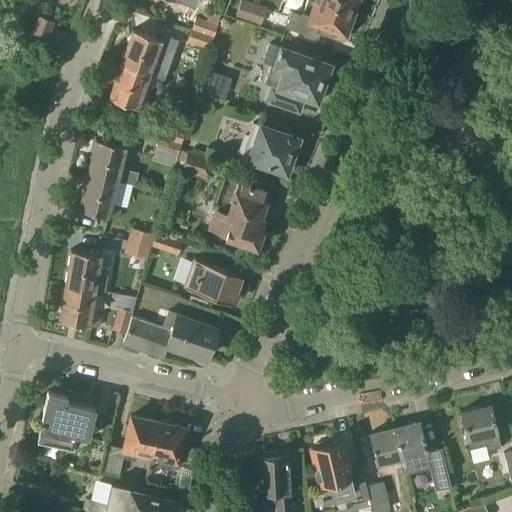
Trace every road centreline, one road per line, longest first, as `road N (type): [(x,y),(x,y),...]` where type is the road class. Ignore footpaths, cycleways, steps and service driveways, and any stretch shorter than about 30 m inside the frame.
road 1 (residential): [(235,406),(260,330),(408,0)]
road 2 (residential): [(14,350),(54,127),(104,0)]
road 3 (residential): [(235,406),(319,414),(511,362)]
road 4 (residential): [(14,350),(235,406)]
